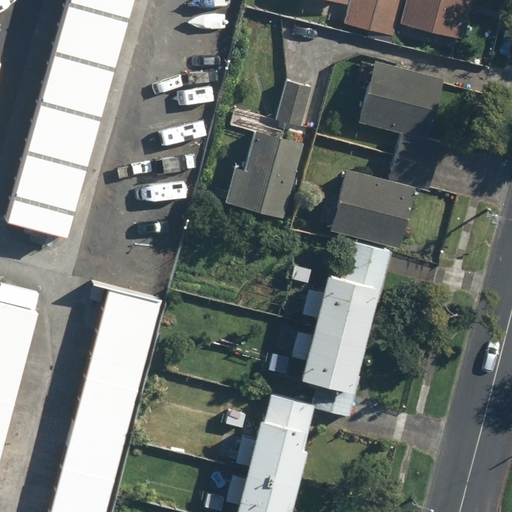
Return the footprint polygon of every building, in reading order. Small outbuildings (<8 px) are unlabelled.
[(61,234),(125,0),(64,0),(4,218),(61,234)] [(400,0),(347,0),(342,21),(391,34),(400,0)] [(402,0),(397,21),(460,38),(470,0),(402,0)] [(440,76),(367,58),(352,117),(398,129),(425,135),(440,76)] [(315,85),(283,77),(273,117),(304,126),(315,85)] [(281,214),(298,137),(252,126),(243,163),(232,161),(223,201),(281,214)] [(440,139),(425,135),(398,129),(386,179),(411,185),(428,189),(440,139)] [(411,185),(386,179),(341,168),(326,228),(352,234),(392,244),(396,245),(411,185)] [(392,244),(352,234),(342,275),(325,271),(320,291),(303,286),(296,311),(311,315),(307,330),(292,326),(285,355),(301,358),(296,377),(313,381),(307,405),(314,406),(347,414),(378,287),(382,288),(392,244)] [(102,511),(157,296),(105,283),(47,511),(102,511)] [(0,444),(38,309),(0,298),(0,444)] [(288,511),(314,406),(307,405),(269,395),(263,418),(253,416),(248,436),(240,434),(234,461),(242,463),(239,477),(229,474),(223,497),(233,500),(229,511),(288,511)]
